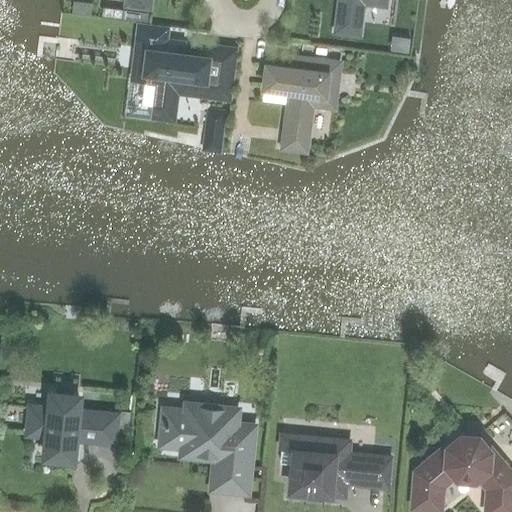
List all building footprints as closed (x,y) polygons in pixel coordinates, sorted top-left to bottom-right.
[(340,0),(336,31),(358,34),(362,1),(384,4),(384,0),(340,0)] [(125,17),(126,10),(103,7),(103,14),(125,17)] [(126,10),(125,17),(147,20),(148,13),(126,10)] [(138,38),(133,81),(155,83),(151,116),(172,118),(177,85),(217,90),(219,73),(206,71),(207,58),(183,54),(184,43),(167,41),(168,28),(140,25),(138,38)] [(393,37),(392,50),(406,52),(407,39),(393,37)] [(267,65),(264,87),(291,90),(285,132),(282,131),(281,143),(284,144),(283,147),(305,150),(311,103),(333,106),(338,63),(291,57),(291,58),(296,59),(295,69),(267,65)] [(208,110),(204,147),(203,150),(220,152),(225,112),(208,110)] [(86,438),(85,439),(104,441),(106,414),(77,411),(78,401),(51,399),(50,408),(31,407),(28,433),(47,435),(45,450),(73,452),(74,436),(86,438)] [(166,411),(163,437),(185,439),(183,453),(217,456),(214,487),(246,491),(252,427),(234,425),(236,410),(222,409),(219,406),(205,404),(202,406),(188,405),(187,413),(166,411)] [(130,436),(132,417),(123,416),(121,435),(130,436)] [(478,476),(488,489),(486,511),(511,511),(511,473),(491,449),(493,447),(492,446),(489,448),(478,435),(460,434),(447,445),(445,442),(444,443),(446,445),(433,456),(430,456),(420,464),(420,467),(415,471),(413,499),(421,507),(432,508),(441,501),(442,485),(455,475),(457,477),(457,481),(458,481),(458,478),(460,478),(460,475),(472,476),(472,479),(473,479),(473,483),(475,483),(475,479),(478,476)] [(296,437),(295,450),(282,448),(280,462),(293,464),(291,489),(343,494),(347,455),(348,442),(296,437)] [(389,459),(372,457),(369,483),(387,485),(389,459)]
